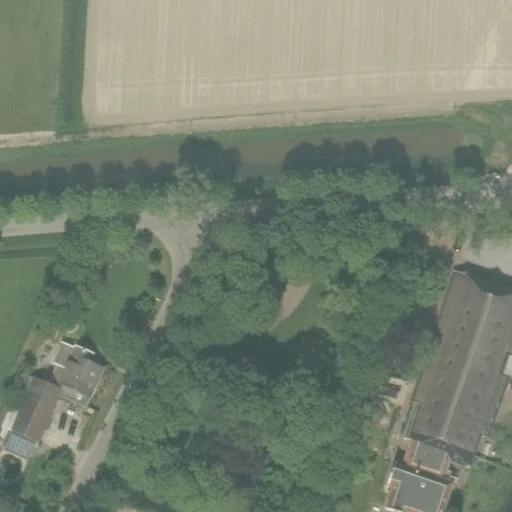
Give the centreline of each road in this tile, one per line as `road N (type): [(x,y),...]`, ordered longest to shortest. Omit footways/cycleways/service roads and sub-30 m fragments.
road 1 (unclassified): [(68,511),(186,263),(188,211)]
road 2 (tertiary): [(511,193),(188,211)]
road 3 (tertiary): [(0,226),(188,211)]
